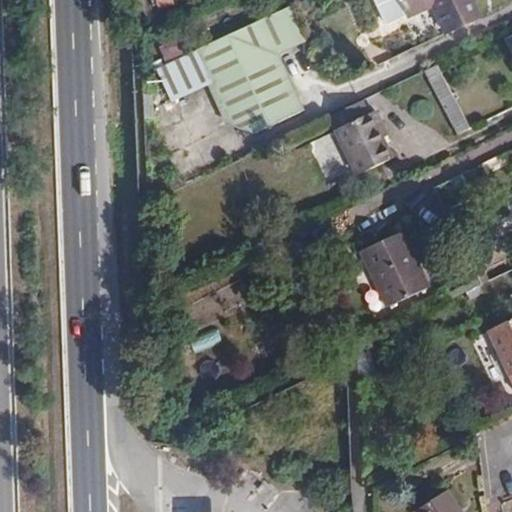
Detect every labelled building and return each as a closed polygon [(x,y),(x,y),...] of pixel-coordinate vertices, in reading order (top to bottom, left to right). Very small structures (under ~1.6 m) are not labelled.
[(157,0),(159,9),(176,7),(175,0),(157,0)] [(484,23),(473,0),(406,0),(415,19),(439,10),(451,38),(484,23)] [(293,8),(233,36),(199,52),(157,72),(172,105),(211,88),(228,125),(253,136),(307,112),(280,55),(311,41),(293,8)] [(457,136),(468,131),(439,70),(426,76),(457,136)] [(392,161),(370,116),(336,133),(357,177),(392,161)] [(486,204),(470,171),(435,188),(451,221),(486,204)] [(429,289),(401,234),(364,253),(390,308),(429,289)] [(511,317),(485,330),(511,384),(511,317)] [(461,511),(446,491),(417,511),(461,511)]
